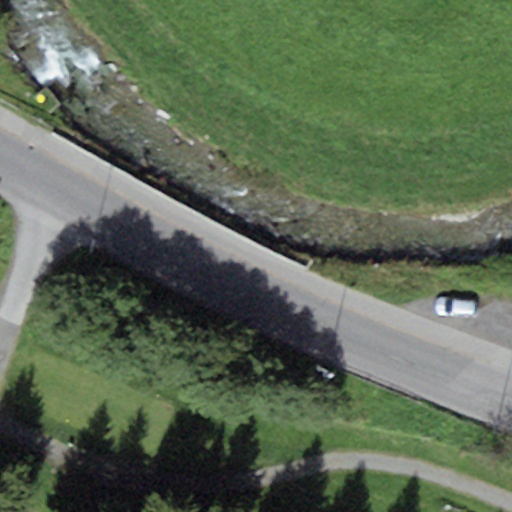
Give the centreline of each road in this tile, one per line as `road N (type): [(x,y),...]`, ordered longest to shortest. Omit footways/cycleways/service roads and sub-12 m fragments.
road 1 (tertiary): [(0,159),(193,271),(357,343),(511,396)]
road 2 (track): [(0,347),(201,439),(413,459),(511,497)]
road 3 (track): [(57,192),(0,337)]
